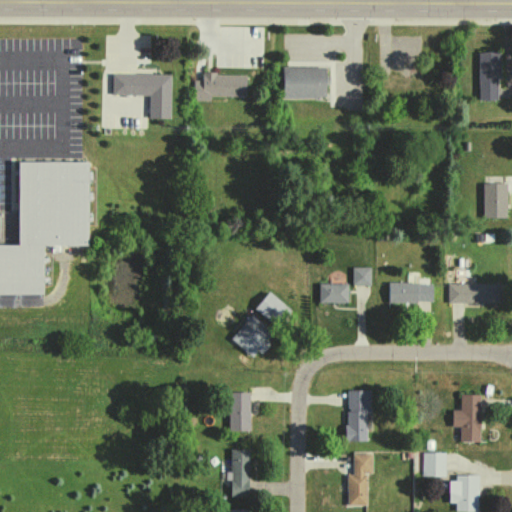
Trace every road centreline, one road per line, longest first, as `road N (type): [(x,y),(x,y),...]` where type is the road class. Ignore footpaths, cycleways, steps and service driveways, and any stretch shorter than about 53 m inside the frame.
road 1 (residential): [(298,511),(298,388),(312,361),(511,353)]
road 2 (tertiary): [(389,0),(511,0)]
